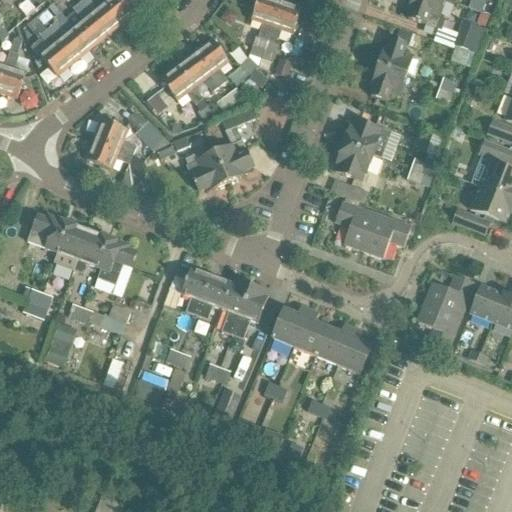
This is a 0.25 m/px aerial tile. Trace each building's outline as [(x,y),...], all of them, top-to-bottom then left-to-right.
[(90,3),(87,0),(82,4),(108,37),(126,23),(108,1),(96,10),(90,3)] [(108,0),(108,1),(126,23),(143,9),(135,0),(108,0)] [(135,0),(143,9),(153,0),(135,0)] [(252,47),(248,60),(258,70),(264,51),(268,44),(281,4),(267,0),(259,0),(251,24),(263,28),(258,41),(254,39),(252,47)] [(408,22),(427,28),(441,33),(445,22),(440,20),(446,2),(441,0),(412,0),(409,10),(412,11),(408,22)] [(471,0),(468,11),(491,19),(497,0),(471,0)] [(73,12),(74,14),(66,21),(91,51),(108,37),(82,4),(73,12)] [(268,44),(264,51),(258,70),(268,74),(276,55),(278,47),(276,47),(281,34),(292,38),(302,12),(281,4),(268,44)] [(53,20),(45,11),(36,19),(43,27),(53,20)] [(39,39),(48,49),(38,57),(56,79),(74,65),(47,32),(47,33),(43,27),(36,19),(25,28),(37,41),(39,39)] [(63,37),(54,27),(47,32),(74,65),(91,51),(66,21),(65,21),(72,30),(63,37)] [(462,24),(453,48),(454,48),(478,57),(487,32),(488,33),(491,25),(485,22),(482,31),(462,24)] [(0,28),(0,42),(2,45),(9,37),(0,28)] [(407,79),(414,58),(403,54),(405,47),(413,49),(417,38),(395,31),(388,51),(384,49),(378,69),(407,79)] [(6,67),(0,85),(0,94),(18,101),(27,74),(15,70),(19,57),(18,57),(22,44),(20,39),(14,39),(10,54),(6,67)] [(230,66),(213,43),(195,56),(220,90),(228,84),(220,73),(230,66)] [(478,57),(454,48),(447,67),(472,75),(472,73),(478,57)] [(220,90),(195,56),(178,69),(201,103),(203,102),(196,92),(205,85),(213,96),(220,90)] [(248,60),(240,68),(250,78),(258,70),(248,60)] [(161,82),(178,105),(188,98),(195,108),(201,103),(178,69),(161,82)] [(371,89),(374,91),(372,99),(388,105),(391,97),(400,100),(407,79),(378,69),(371,89)] [(256,72),(248,81),(261,91),(268,82),(256,72)] [(511,73),(503,96),(511,99),(511,73)] [(439,90),(455,96),(459,86),(442,80),(439,90)] [(455,96),(439,90),(435,101),(451,107),(455,96)] [(227,98),(233,107),(243,100),(236,91),(227,98)] [(233,107),(227,98),(215,106),(222,115),(233,107)] [(511,130),(492,123),(487,137),(511,146),(511,102),(504,124),(511,127),(511,130)] [(207,108),(205,109),(197,115),(203,123),(205,122),(205,123),(213,117),(207,108)] [(225,135),(231,148),(214,156),(228,185),(248,176),(246,173),(254,170),(246,151),(242,143),(236,130),(255,122),(251,111),(221,123),(225,134),(225,135)] [(342,147),(375,159),(390,164),(397,145),(389,142),(392,135),(382,132),(355,122),(352,130),(348,129),(342,147)] [(129,134),(103,123),(95,143),(133,159),(137,150),(125,145),(129,134)] [(169,147),(148,124),(135,137),(153,156),(169,147)] [(177,155),(189,150),(185,139),(172,144),(177,155)] [(126,175),(127,175),(122,186),(131,190),(135,179),(136,180),(138,175),(144,164),(133,159),(95,143),(86,163),(111,173),(115,161),(129,167),(128,171),(126,175)] [(504,171),(487,164),(478,189),(511,201),(511,175),(504,172),(511,154),(484,143),(478,158),(505,168),(504,171)] [(157,154),(162,163),(167,160),(169,166),(179,161),(171,146),(157,154)] [(335,166),(338,167),(336,175),(362,185),(365,178),(366,179),(370,169),(371,170),(375,159),(342,147),(335,166)] [(188,168),(186,169),(198,195),(206,191),(208,195),(228,185),(214,156),(197,163),(194,158),(185,162),(188,168)] [(424,165),(413,161),(410,172),(433,180),(439,164),(426,160),(424,165)] [(433,180),(410,172),(406,182),(430,190),(433,180)] [(335,196),(353,202),(357,191),(339,184),(335,196)] [(484,222),(457,212),(451,226),(479,237),(486,219),(506,227),(511,212),(511,201),(478,189),(468,213),(485,220),(484,222)] [(336,226),(350,231),(344,248),(364,255),(377,217),(343,205),(336,226)] [(411,229),(377,217),(364,255),(383,262),(389,245),(404,250),(411,229)] [(28,245),(45,251),(44,252),(49,254),(60,223),(48,219),(47,222),(37,219),(28,245)] [(49,254),(57,257),(54,266),(73,274),(88,234),(78,230),(78,229),(61,223),(60,223),(49,254)] [(99,238),(88,234),(73,274),(74,274),(74,273),(84,278),(88,267),(97,270),(97,272),(101,274),(97,283),(95,291),(97,292),(115,243),(100,237),(99,238)] [(115,243),(97,292),(110,296),(117,278),(119,279),(123,269),(132,272),(138,255),(129,252),(130,248),(115,243)] [(186,299),(191,301),(186,315),(196,319),(211,280),(191,272),(181,299),(185,300),(186,299)] [(449,293),(433,286),(425,306),(462,320),(475,286),(455,278),(449,293)] [(231,287),(211,280),(196,319),(208,323),(213,309),(222,312),(231,287)] [(231,287),(222,312),(229,315),(221,334),(233,339),(251,289),(233,282),(231,287)] [(24,288),(19,301),(27,304),(29,305),(34,292),(24,288)] [(502,297),(481,288),(470,318),(492,327),(505,296),(503,295),(502,297)] [(270,295),(251,289),(233,339),(243,342),(250,323),(255,324),(255,326),(258,328),(270,295)] [(29,305),(27,304),(22,315),(43,324),(53,299),(34,292),(29,305)] [(511,334),(511,299),(505,296),(492,327),(511,334)] [(88,328),(88,326),(122,338),(131,313),(108,305),(103,318),(90,313),(85,327),(88,328)] [(417,325),(434,332),(428,346),(448,354),(462,320),(425,306),(417,325)] [(85,327),(90,313),(72,307),(67,321),(85,327)] [(284,311),(272,342),(294,351),(309,316),(300,313),(298,317),(284,311)] [(317,320),(309,316),(294,351),(316,360),(328,330),(316,324),(317,320)] [(341,335),(328,330),(316,360),(338,369),(352,334),(343,331),(341,335)] [(65,373),(77,341),(57,333),(45,365),(65,373)] [(361,338),(352,334),(338,369),(359,378),(372,348),(359,343),(361,338)] [(165,363),(154,359),(147,376),(168,385),(175,368),(177,369),(182,356),(170,351),(165,363)] [(476,365),(480,356),(470,353),(466,362),(476,365)] [(182,356),(177,369),(185,372),(190,360),(182,356)] [(480,356),(476,365),(484,369),(488,359),(480,356)] [(217,384),(221,372),(209,367),(204,379),(217,384)] [(174,372),(165,398),(175,402),(184,376),(174,372)] [(221,372),(217,384),(225,387),(230,375),(221,372)] [(273,402),(278,390),(268,386),(263,398),(273,402)] [(278,390),(273,402),(282,405),(287,393),(278,390)] [(226,436),(241,400),(224,393),(209,429),(226,436)] [(317,419),(322,408),(311,403),(307,415),(317,419)] [(322,408),(317,419),(325,423),(330,411),(322,408)] [(232,433),(255,443),(261,430),(237,420),(232,433)] [(260,445),(278,451),(283,437),(265,431),(260,445)] [(310,471),(329,477),(334,461),(315,455),(310,471)] [(102,498),(96,511),(123,511),(126,507),(102,498)]
